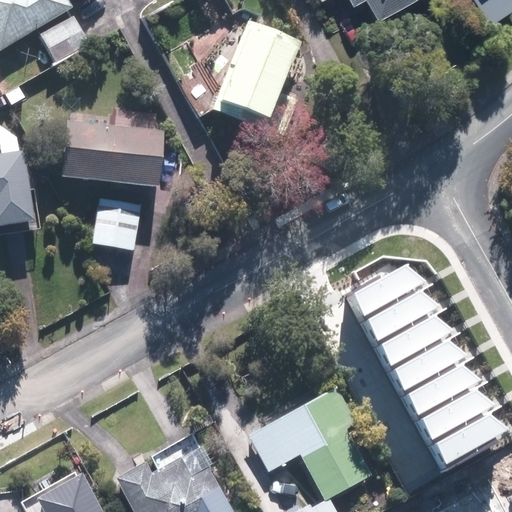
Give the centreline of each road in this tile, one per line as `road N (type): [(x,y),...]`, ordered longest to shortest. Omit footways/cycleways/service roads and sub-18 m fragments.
road 1 (residential): [(0,412),(433,169)]
road 2 (residential): [(511,306),(433,169)]
